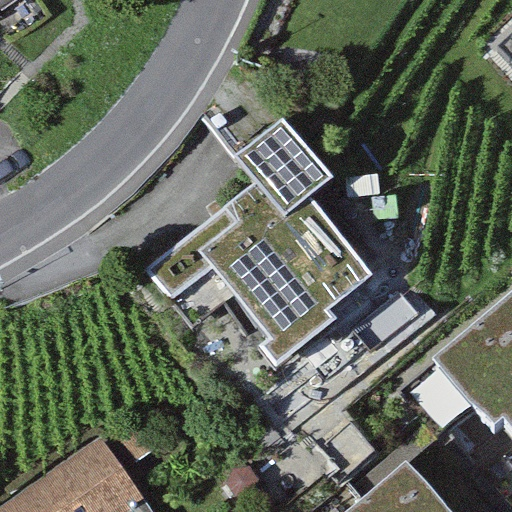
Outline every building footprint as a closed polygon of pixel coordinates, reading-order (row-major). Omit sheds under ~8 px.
[(0,0),(0,18),(29,0),(0,0)] [(511,52),(503,60),(511,70),(511,52)] [(347,316),(388,280),(327,209),(355,185),(302,123),(250,167),(268,189),(167,275),(194,307),(223,282),(300,372),(355,325),(347,316)] [(511,305),(439,373),(511,451),(511,305)] [(151,511),(105,444),(4,511),(151,511)] [(468,511),(424,463),(370,511),(468,511)]
